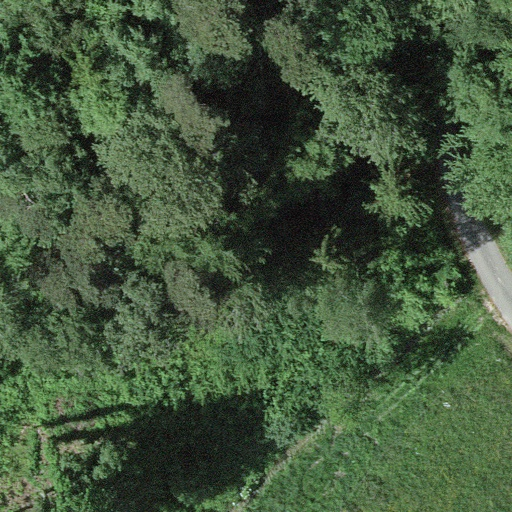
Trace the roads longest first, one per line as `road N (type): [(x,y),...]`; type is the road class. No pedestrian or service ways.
road 1 (track): [(403,0),(452,175),(511,300)]
road 2 (motorway): [(511,402),(392,511)]
